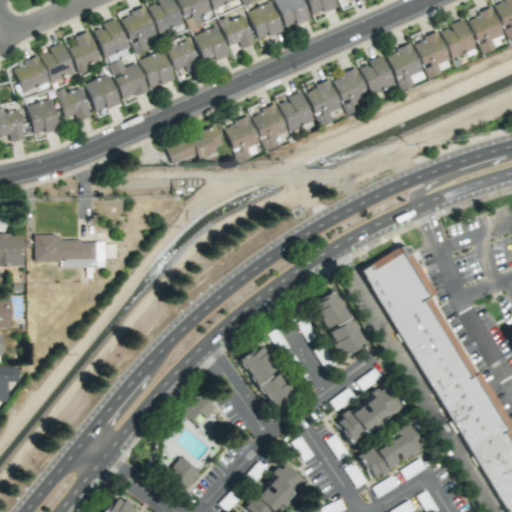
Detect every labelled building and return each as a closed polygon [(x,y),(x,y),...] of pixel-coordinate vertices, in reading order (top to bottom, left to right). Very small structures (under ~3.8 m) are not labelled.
[(154,33),(178,25),(169,0),(152,0),(154,3),(144,7),(154,33)] [(196,15),(207,10),(202,0),(172,0),(185,29),(199,23),(196,15)] [(306,20),(298,0),(270,0),(281,26),(292,22),(294,24),(306,20)] [(302,0),(308,16),(332,8),(329,0),(302,0)] [(511,0),(499,0),(489,4),(505,39),(511,36),(511,0)] [(255,40),(279,30),(267,2),(243,12),(255,40)] [(131,54),(146,48),(143,42),(155,37),(141,6),(116,17),(131,54)] [(492,49),(489,39),(499,35),(489,7),(474,12),(476,16),(465,20),(478,55),(492,49)] [(214,21),(225,45),(235,41),(239,49),(251,43),(239,15),(226,20),(224,16),(214,21)] [(89,29),(100,57),(124,47),(112,19),(89,29)] [(472,49),(460,19),(446,24),(448,28),(438,32),(448,58),(472,49)] [(189,35),(201,66),(225,57),(214,26),(189,35)] [(70,37),(74,44),(64,48),(74,72),(97,62),(84,31),(70,37)] [(412,41),(422,77),(448,69),(437,33),(412,41)] [(198,67),(183,36),(160,47),(171,70),(181,65),(185,73),(198,67)] [(36,51),(45,81),(69,73),(60,44),(36,51)] [(423,80),(408,44),(383,55),(397,90),(423,80)] [(147,90),(171,80),(159,50),(135,60),(147,90)] [(46,81),(34,55),(8,68),(20,94),(46,81)] [(392,89),(379,55),(365,60),(366,64),(355,68),(327,79),(311,85),(313,89),(303,93),(317,126),(330,121),(326,112),(340,106),(341,109),(392,89)] [(106,64),(117,100),(144,92),(134,62),(121,67),(119,60),(106,64)] [(116,104),(105,74),(81,84),(92,113),(116,104)] [(87,116),(77,87),(63,92),(62,88),(52,91),(64,125),(87,116)] [(274,102),(287,131),(310,121),(297,92),(274,102)] [(57,129),(48,98),(22,105),(30,134),(42,130),(43,133),(57,129)] [(234,162),(261,153),(260,151),(276,146),(272,136),(283,132),(273,105),(245,115),(245,118),(221,126),(234,162)] [(0,111),(0,143),(21,139),(15,109),(0,111)] [(161,146),(168,164),(194,154),(196,159),(214,153),(212,147),(219,144),(213,127),(161,146)] [(0,266),(21,266),(21,234),(0,234),(0,266)] [(31,261),(57,261),(57,268),(101,267),(101,241),(56,241),(55,234),(31,234),(31,261)] [(112,244),(101,244),(102,258),(113,257),(112,244)] [(358,268),(501,511),(511,511),(511,435),(508,429),(508,426),(477,372),(470,373),(469,371),(427,296),(431,294),(404,246),(396,247),(358,268)] [(362,343),(331,290),(308,303),(324,331),(323,331),(338,358),(362,343)] [(0,328),(8,328),(7,295),(0,295),(0,328)] [(293,324),(305,339),(311,334),(300,319),(293,324)] [(279,352),(286,348),(274,329),(267,333),(279,352)] [(237,358),(268,410),(291,396),(276,370),(274,371),(259,345),(237,358)] [(0,366),(0,401),(6,401),(5,382),(16,382),(16,367),(0,366)] [(398,411),(385,387),(344,409),(345,412),(333,419),(344,441),(398,411)] [(195,412),(202,418),(212,407),(195,392),(177,413),(187,421),(195,412)] [(354,455),(369,479),(421,446),(407,423),(354,455)] [(161,476),(182,494),(198,476),(177,457),(161,476)] [(273,511),(301,482),(280,462),(269,474),(272,477),(262,487),(261,486),(240,508),(244,511),(273,511)] [(101,511),(134,511),(113,496),(101,511)]
